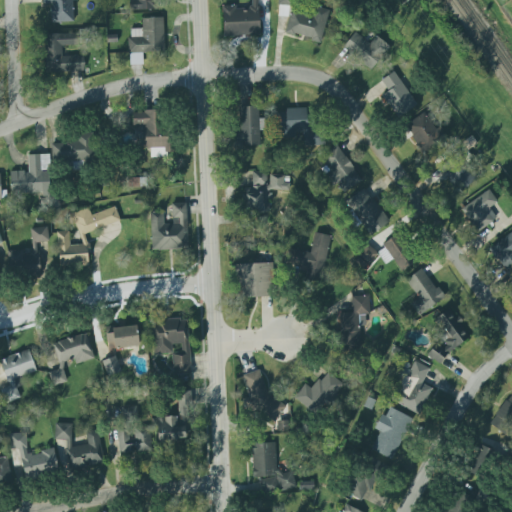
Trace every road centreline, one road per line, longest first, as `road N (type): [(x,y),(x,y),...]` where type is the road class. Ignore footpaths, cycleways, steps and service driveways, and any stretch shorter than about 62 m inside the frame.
road 1 (tertiary): [(222,511),(195,0)]
road 2 (residential): [(199,78),(299,78),(329,87),(511,334)]
road 3 (residential): [(0,320),(115,291),(210,280)]
road 4 (residential): [(0,128),(89,95),(199,78)]
road 5 (residential): [(404,511),(475,380),(511,347)]
road 6 (tertiary): [(26,511),(221,484)]
road 7 (residential): [(16,122),(10,0)]
